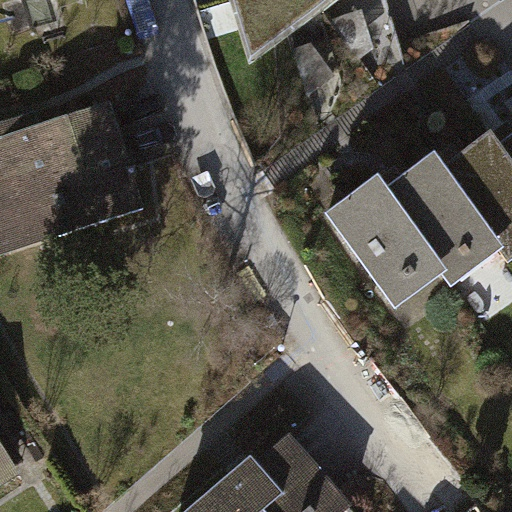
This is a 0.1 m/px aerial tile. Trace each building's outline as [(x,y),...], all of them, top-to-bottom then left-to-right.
[(229,0),(250,68),(348,0),(229,0)] [(386,4),(326,31),(342,68),(403,41),(386,4)] [(36,115),(0,126),(0,262),(145,216),(110,108),(41,130),(36,115)] [(511,268),(511,267),(511,164),(502,150),(493,138),(446,173),(507,255),(503,258),(511,268)] [(511,143),(502,150),(511,164),(511,143)] [(454,294),(503,258),(507,255),(446,173),(437,160),(389,195),(450,278),(445,282),(454,294)] [(450,278),(389,195),(381,183),(327,222),(397,317),(445,282),(450,278)] [(284,424),(180,511),(338,511),(350,502),(284,424)] [(0,445),(0,491),(21,477),(0,445)]
